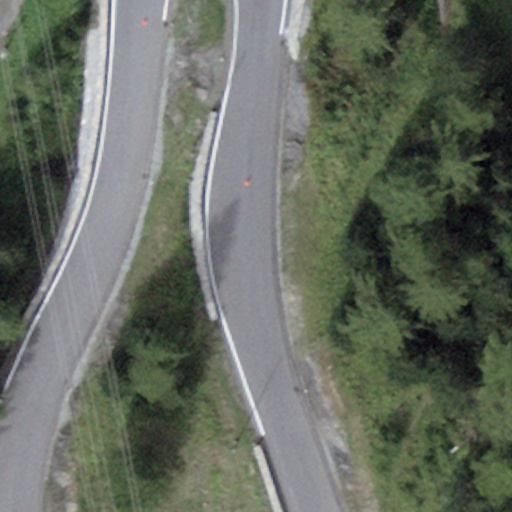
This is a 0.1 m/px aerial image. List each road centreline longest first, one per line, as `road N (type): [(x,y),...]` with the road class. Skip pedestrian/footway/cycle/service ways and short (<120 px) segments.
road 1 (secondary): [(137,0),(118,175),(12,454),(6,511)]
road 2 (secondary): [(310,511),(264,374),(238,238),(265,0)]
